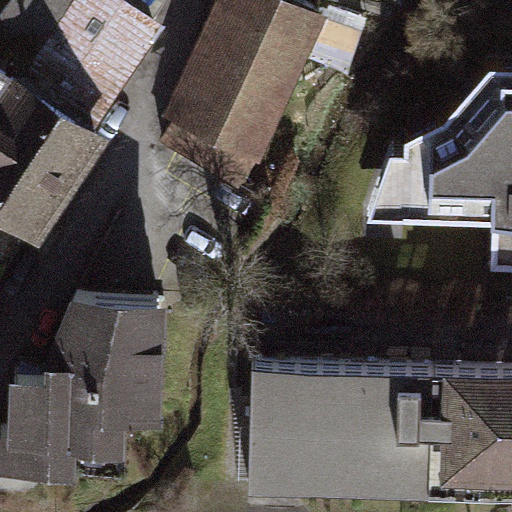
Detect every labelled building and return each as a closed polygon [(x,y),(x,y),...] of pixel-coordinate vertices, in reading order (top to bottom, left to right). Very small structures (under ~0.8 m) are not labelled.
[(167,21),(135,0),(6,0),(0,9),(0,209),(36,234),(107,127),(99,123),(167,21)] [(327,4),(318,0),(210,0),(162,108),(171,113),(159,136),(240,184),(256,151),(261,152),(327,4)] [(389,137),(366,203),(492,207),(491,266),(511,266),(511,50),(490,50),(444,104),(404,123),(404,137),(389,137)] [(40,360),(5,360),(3,416),(0,416),(0,461),(74,464),(74,457),(126,459),(128,402),(161,403),(164,283),(67,281),(40,347),(40,360)] [(442,358),(252,352),(248,480),(511,488),(511,354),(443,353),(442,358)]
